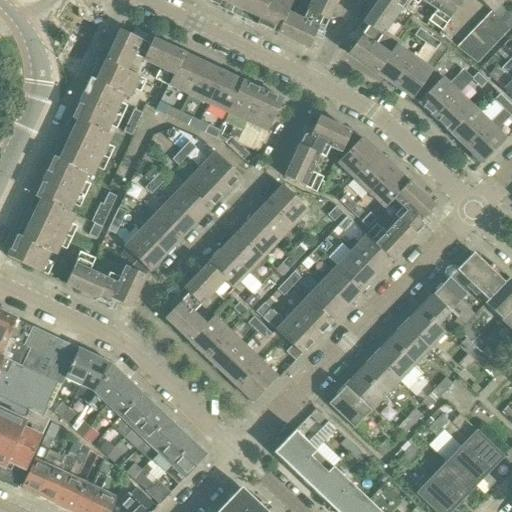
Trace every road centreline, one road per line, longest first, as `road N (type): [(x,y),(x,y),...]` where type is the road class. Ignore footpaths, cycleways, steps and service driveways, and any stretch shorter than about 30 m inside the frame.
road 1 (residential): [(236,452),(472,210)]
road 2 (residential): [(126,346),(150,290),(184,250),(219,231),(266,182),(313,81)]
road 3 (residential): [(472,210),(371,112),(313,81)]
road 4 (residential): [(313,81),(138,0)]
road 5 (tertiary): [(0,185),(40,82),(25,26)]
road 6 (residential): [(236,452),(126,346)]
road 7 (residential): [(126,346),(0,288)]
